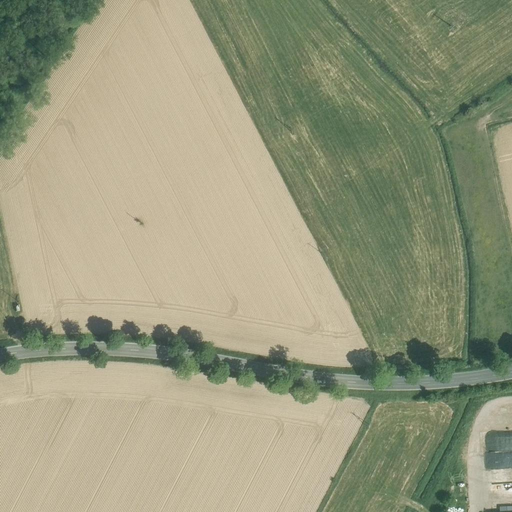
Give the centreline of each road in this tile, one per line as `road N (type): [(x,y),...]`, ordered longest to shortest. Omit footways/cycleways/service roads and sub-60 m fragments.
road 1 (secondary): [(0,354),(119,348),(345,382),(511,372)]
road 2 (track): [(482,511),(480,411),(511,400)]
